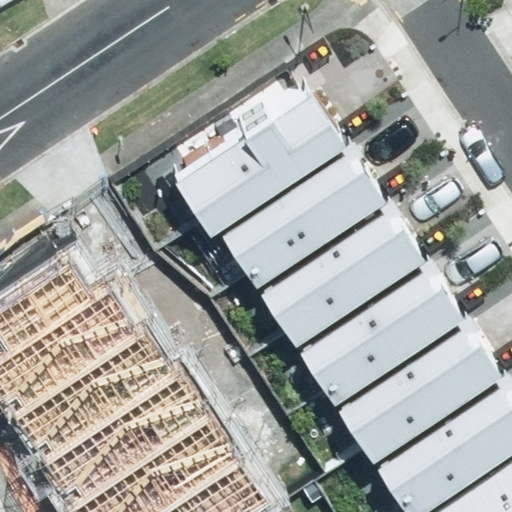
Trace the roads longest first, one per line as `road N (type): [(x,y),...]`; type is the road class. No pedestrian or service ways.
road 1 (residential): [(0,116),(173,0)]
road 2 (residential): [(428,0),(511,121)]
